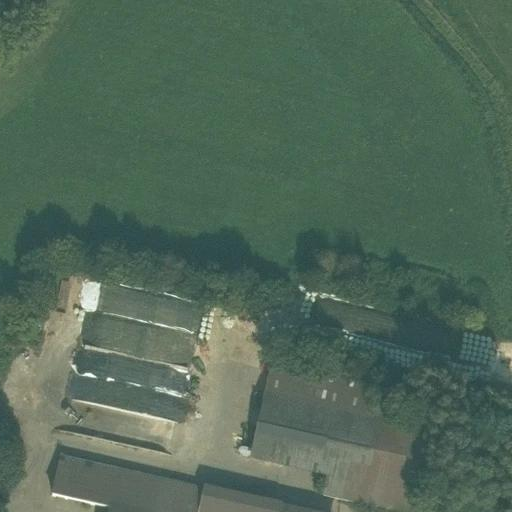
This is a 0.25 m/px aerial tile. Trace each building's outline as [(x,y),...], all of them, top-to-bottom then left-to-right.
[(198,302),(95,280),(88,310),(191,333),(198,302)] [(191,333),(88,310),(80,345),(183,368),(191,333)] [(183,368),(80,345),(75,372),(178,394),(183,368)] [(270,365),(264,395),(381,422),(382,416),(388,391),(270,365)] [(178,394),(75,372),(69,400),(171,423),(178,394)] [(381,422),(264,395),(249,460),(327,478),(331,463),(369,471),(370,472),(381,422)] [(171,423),(69,400),(61,434),(164,456),(171,423)] [(370,472),(369,471),(362,506),(362,507),(383,511),(423,511),(442,429),(382,416),(381,422),(370,472)] [(60,459),(58,471),(81,476),(83,464),(60,459)] [(322,497),(362,506),(369,471),(331,463),(327,478),(322,497)] [(110,510),(117,511),(122,511),(131,475),(83,464),(81,476),(58,471),(52,498),(110,510)] [(155,511),(162,482),(131,475),(122,511),(117,511),(110,510),(109,511),(155,511)] [(197,511),(202,491),(162,482),(155,511),(197,511)] [(297,511),(202,491),(197,511),(297,511)]
